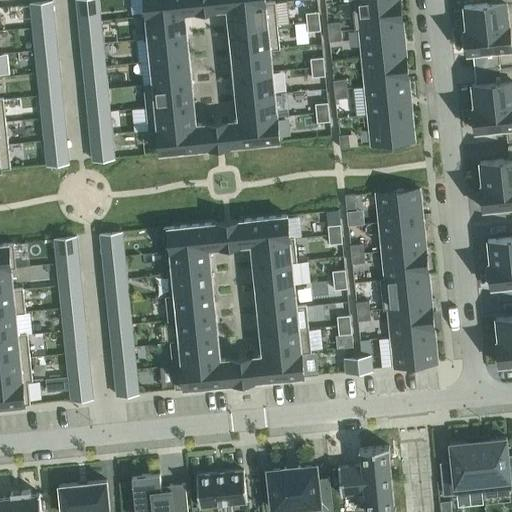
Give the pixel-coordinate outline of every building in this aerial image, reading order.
[(144,0),(146,14),(141,15),(141,16),(189,11),(188,0),(144,0)] [(400,0),(354,0),(351,0),(351,2),(353,16),(354,29),(403,24),(400,0)] [(511,0),(493,0),(493,2),(464,5),(466,28),(465,28),(465,29),(511,24),(511,0)] [(31,13),(53,11),(52,1),(50,1),(30,3),(31,13)] [(275,2),(222,7),(223,8),(227,8),(230,30),(277,25),(275,2)] [(353,16),(351,2),(338,3),(339,17),(353,16)] [(78,13),(79,22),(91,21),(90,11),(78,13)] [(189,11),(141,16),(144,39),(187,34),(185,12),(189,12),(189,11)] [(319,11),(306,12),(307,22),(320,21),(319,11)] [(91,21),(79,22),(80,32),(92,30),(91,21)] [(320,21),(307,22),(308,31),(320,30),(321,30),(320,21)] [(327,22),(328,32),(341,30),(340,21),(327,22)] [(403,24),(354,29),(354,30),(359,30),(362,57),(406,53),(403,24)] [(511,24),(465,29),(467,53),(498,50),(499,63),(511,61),(511,24)] [(277,25),(230,30),(232,52),(280,47),(277,25)] [(341,30),(328,32),(329,41),(342,40),(341,30)] [(187,34),(144,39),(149,39),(151,61),(189,57),(187,34)] [(56,39),(34,42),(35,50),(57,47),(56,39)] [(36,58),(57,56),(57,47),(35,50),(36,58)] [(280,47),(232,52),(234,75),(272,71),(270,50),(280,49),(280,47)] [(406,53),(362,57),(365,86),(409,81),(406,53)] [(323,56),(310,58),(311,67),(324,66),(323,56)] [(83,58),(82,58),(83,67),(96,66),(95,57),(83,58)] [(153,82),(143,83),(144,84),(191,79),(189,57),(151,61),(153,82)] [(96,66),(83,67),(84,77),(85,77),(97,76),(96,66)] [(324,66),(311,67),(312,77),(325,75),(324,66)] [(501,81),(472,83),(474,106),(473,106),(473,107),(511,103),(511,66),(500,68),(501,81)] [(272,71),(234,75),(237,98),(275,94),(272,71)] [(333,80),(334,89),(347,88),(346,78),(333,80)] [(191,79),(144,84),(146,107),(194,102),(191,79)] [(409,81),(365,86),(368,114),(412,110),(409,81)] [(61,93),(60,85),(39,88),(40,95),(61,93)] [(347,88),(334,89),(335,98),(348,97),(347,88)] [(61,93),(40,95),(40,104),(62,101),(61,93)] [(239,119),(234,120),(234,121),(277,116),(275,94),(237,98),(239,119)] [(88,103),(87,103),(88,113),(101,112),(100,102),(88,103)] [(194,102),(146,107),(148,130),(201,124),(201,123),(196,124),(194,102)] [(328,102),(315,103),(316,113),(329,111),(328,102)] [(511,103),(473,107),(475,131),(506,128),(508,141),(511,140),(511,103)] [(412,110),(368,114),(371,144),(415,140),(412,110)] [(329,111),(316,113),(317,122),(330,121),(329,111)] [(101,112),(88,113),(89,123),(90,122),(102,121),(101,112)] [(277,116),(234,121),(237,145),(280,140),(277,116)] [(0,144),(8,144),(6,121),(0,122),(0,144)] [(201,124),(148,130),(158,130),(160,153),(203,148),(201,124)] [(66,138),(65,130),(44,132),(44,141),(66,138)] [(339,134),(339,135),(340,147),(350,146),(348,133),(339,134)] [(66,138),(44,141),(45,150),(67,147),(66,138)] [(8,144),(0,144),(0,168),(10,168),(8,144)] [(509,158),(480,161),(482,184),(481,184),(481,185),(511,182),(511,145),(508,146),(509,158)] [(92,148),(93,158),(105,157),(104,147),(92,148)] [(511,182),(481,185),(483,209),(511,206),(511,182)] [(420,188),(376,192),(379,222),(423,217),(420,188)] [(355,194),(345,195),(345,202),(346,208),(356,207),(355,201),(355,194)] [(287,215),(244,219),(247,243),(294,238),(294,237),(289,237),(287,215)] [(423,217),(379,222),(382,251),(426,246),(423,217)] [(211,222),(163,227),(165,251),(213,246),(211,222)] [(340,224),(328,225),(328,234),(341,233),(341,224),(340,224)] [(341,233),(328,234),(329,244),(342,243),(341,233)] [(101,235),(100,235),(101,245),(102,245),(114,244),(113,234),(101,235)] [(511,236),(488,239),(490,262),(489,262),(489,263),(511,260),(511,236)] [(76,238),(63,239),(64,249),(77,248),(76,238)] [(294,238),(247,243),(247,244),(252,243),(254,265),(297,261),(294,238)] [(13,243),(0,244),(0,268),(16,266),(13,243)] [(363,243),(350,244),(351,254),(364,252),(363,243)] [(213,246),(165,251),(168,274),(211,269),(209,248),(213,247),(213,246)] [(385,278),(380,279),(380,280),(429,275),(426,246),(382,251),(385,278)] [(364,252),(351,254),(352,263),(365,262),(364,252)] [(511,260),(489,263),(491,287),(511,284),(511,260)] [(297,261),(254,265),(256,288),(294,284),(292,262),(297,262),(297,261)] [(16,266),(0,268),(0,291),(23,289),(23,287),(13,288),(11,268),(16,267),(16,266)] [(170,295),(165,296),(165,297),(213,292),(213,291),(211,269),(168,274),(170,295)] [(345,269),(332,270),(333,280),(346,278),(345,269)] [(105,271),(104,271),(105,280),(118,279),(117,270),(105,271)] [(79,273),(67,275),(68,284),(81,283),(80,273),(79,273)] [(429,275),(380,280),(383,308),(432,303),(429,275)] [(346,278),(333,280),(334,289),(347,288),(346,278)] [(118,279),(105,280),(106,290),(107,290),(119,289),(118,279)] [(81,283),(68,284),(69,293),(81,292),(82,292),(81,283)] [(294,284),(256,288),(258,310),(306,305),(306,304),(296,305),(294,284)] [(23,289),(0,291),(0,313),(25,311),(23,289)] [(213,292),(165,297),(168,320),(215,315),(213,292)] [(356,302),(357,311),(370,310),(369,300),(356,302)] [(432,303),(383,308),(383,309),(388,309),(391,337),(434,332),(432,303)] [(306,305),(258,310),(261,333),(308,328),(306,305)] [(370,310),(357,311),(358,320),(371,319),(370,310)] [(25,311),(0,313),(0,336),(28,334),(28,333),(18,334),(16,313),(25,312),(25,311)] [(350,314),(337,316),(338,325),(351,324),(350,314)] [(109,316),(110,326),(122,324),(121,315),(109,316)] [(215,315),(168,320),(168,321),(172,320),(174,341),(170,341),(170,342),(218,337),(216,316),(215,315)] [(511,315),(496,317),(498,340),(497,340),(497,341),(511,339),(511,315)] [(84,319),(72,320),(73,329),(86,328),(85,319),(84,319)] [(122,324),(110,326),(111,335),(123,334),(122,324)] [(351,324),(338,325),(339,334),(352,333),(351,324)] [(86,328),(73,329),(74,339),(86,338),(87,337),(86,328)] [(263,355),(258,355),(258,356),(311,351),(308,328),(261,333),(263,355)] [(434,332),(391,337),(394,366),(438,362),(434,332)] [(28,334),(0,336),(0,359),(30,357),(29,345),(28,334)] [(218,337),(170,342),(172,365),(225,360),(225,358),(220,359),(218,337)] [(511,339),(497,341),(499,365),(511,363),(511,339)] [(311,351),(258,356),(261,380),(303,376),(301,353),(311,351)] [(371,356),(362,357),(363,369),(372,369),(371,356)] [(0,382),(32,379),(31,368),(30,357),(0,359),(0,382)] [(354,357),(345,358),(346,371),(355,370),(354,357)] [(114,362),(113,362),(114,371),(127,370),(126,360),(114,362)] [(225,360),(172,365),(175,389),(227,383),(225,360)] [(89,364),(76,365),(77,375),(90,373),(89,364)] [(127,370),(114,371),(115,381),(116,381),(128,379),(127,370)] [(90,373),(77,375),(78,384),(91,383),(90,373)] [(32,379),(0,382),(0,406),(30,404),(28,381),(33,380),(32,379)] [(452,461),(440,462),(443,494),(457,493),(456,492),(483,489),(478,435),(477,435),(477,439),(467,440),(450,442),(452,461)] [(478,435),(483,489),(510,486),(510,488),(511,487),(511,454),(508,455),(506,436),(489,438),(479,439),(478,435)] [(362,464),(338,466),(341,494),(364,492),(366,511),(394,509),(388,445),(360,448),(362,464)] [(316,464),(268,469),(273,509),(319,504),(320,511),(333,511),(330,483),(318,484),(317,478),(316,464)] [(244,470),(196,475),(200,506),(247,502),(244,470)] [(160,472),(132,475),(136,511),(164,511),(164,508),(172,507),(172,511),(182,511),(188,511),(185,482),(169,484),(170,488),(162,489),(161,485),(160,472)] [(107,480),(59,484),(61,511),(84,511),(110,510),(107,480)] [(11,496),(0,496),(0,511),(41,511),(39,493),(31,493),(30,489),(11,491),(11,496)] [(451,511),(451,500),(440,501),(441,511),(451,511)]
